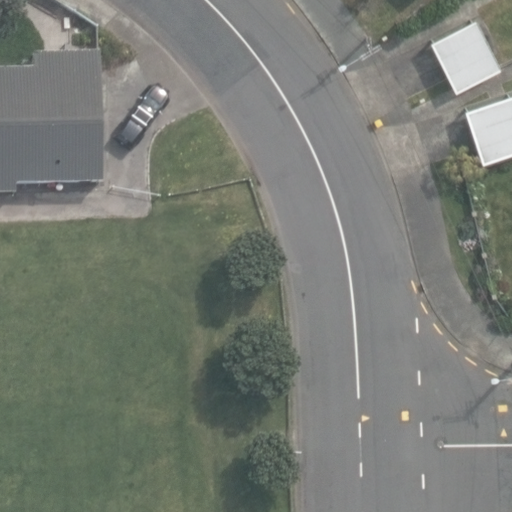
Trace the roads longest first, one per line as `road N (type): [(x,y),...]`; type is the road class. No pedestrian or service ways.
road 1 (residential): [(209,0),(268,62),(310,134),(351,265),(364,441)]
road 2 (residential): [(511,438),(364,441)]
